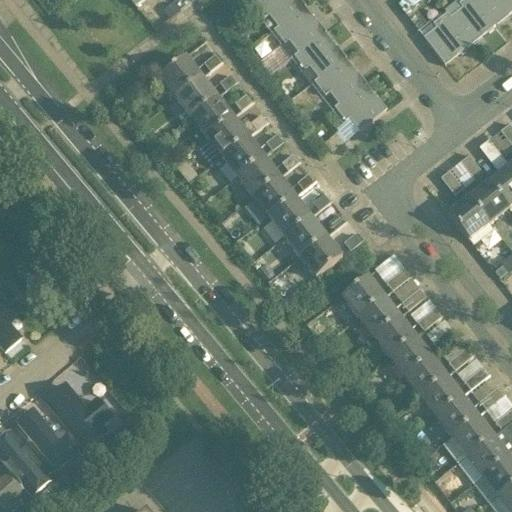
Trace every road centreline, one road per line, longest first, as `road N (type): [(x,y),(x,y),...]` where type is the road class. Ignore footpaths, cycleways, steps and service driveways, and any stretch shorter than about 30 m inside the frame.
road 1 (tertiary): [(387,511),(0,51)]
road 2 (tertiary): [(0,93),(352,511)]
road 3 (residential): [(399,214),(405,239),(511,373)]
road 4 (residential): [(511,337),(422,226),(399,214)]
road 5 (residential): [(460,127),(363,0)]
road 6 (residential): [(399,214),(391,185),(460,127)]
